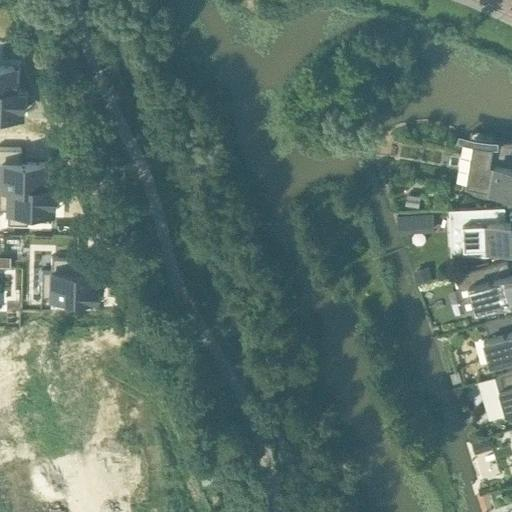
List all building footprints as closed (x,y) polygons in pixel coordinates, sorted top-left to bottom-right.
[(0,88),(12,89),(12,88),(13,87),(13,67),(13,66),(0,65),(0,88)] [(0,112),(20,113),(20,112),(20,89),(21,89),(12,88),(12,89),(0,88),(0,112)] [(511,139),(506,139),(498,139),(493,139),(485,139),(479,138),(474,137),(468,136),(468,137),(474,138),(466,184),(476,186),(475,192),(474,191),(473,192),(477,194),(479,195),(483,195),(486,196),(492,197),(494,197),(498,197),(498,195),(497,195),(498,190),(511,192),(511,139)] [(0,146),(0,184),(44,186),(44,185),(44,184),(44,164),(44,162),(20,161),(20,147),(0,146)] [(0,208),(6,209),(6,223),(27,224),(27,209),(51,210),(51,208),(52,186),(52,185),(44,185),(44,186),(0,184),(0,208)] [(505,206),(448,209),(451,254),(473,254),(476,255),(479,255),(483,255),(486,255),(489,255),(492,255),(495,254),(498,253),(498,252),(497,252),(496,246),(511,245),(511,239),(511,220),(505,220),(505,206)] [(0,255),(0,265),(9,266),(9,256),(0,255)] [(41,256),(40,296),(51,296),(61,296),(61,301),(83,302),(83,297),(94,297),(95,271),(81,271),(81,257),(41,256)] [(507,260),(470,269),(455,273),(458,287),(469,284),(476,309),(486,306),(487,312),(486,312),(486,313),(489,313),(492,313),(495,312),(499,311),(505,310),(507,308),(510,307),(510,306),(508,306),(507,301),(511,299),(511,272),(511,273),(507,260)] [(511,314),(485,322),(488,336),(484,337),(491,361),(501,359),(502,364),(501,364),(501,366),(504,366),(507,365),(511,365),(511,364),(511,314)] [(506,414),(511,412),(511,370),(500,375),(504,388),(499,389),(506,414)] [(69,408),(68,428),(72,428),(71,440),(97,440),(97,418),(109,418),(109,399),(74,398),(74,408),(69,408)] [(109,399),(109,418),(120,418),(120,441),(142,441),(142,430),(147,430),(147,409),(144,409),(144,399),(109,399)] [(24,489),(23,511),(50,511),(65,511),(66,475),(47,475),(47,489),(24,489)] [(163,491),(144,491),(143,511),(186,511),(187,504),(163,504),(163,491)]
